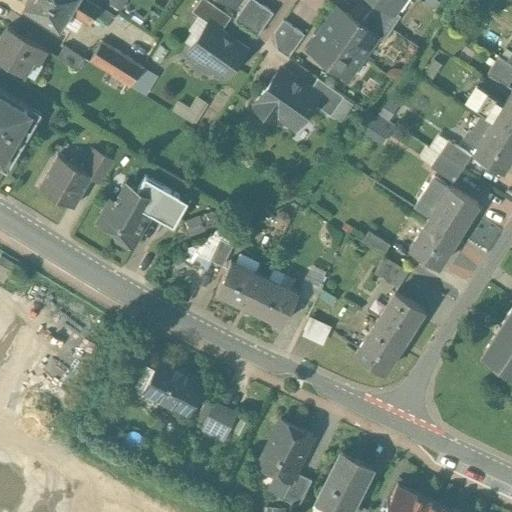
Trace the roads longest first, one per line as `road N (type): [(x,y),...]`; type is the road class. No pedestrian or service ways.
road 1 (residential): [(391,419),(143,292)]
road 2 (residential): [(511,230),(391,419)]
road 3 (residential): [(49,468),(143,292)]
road 4 (residential): [(143,292),(0,212)]
road 5 (residential): [(511,477),(391,419)]
